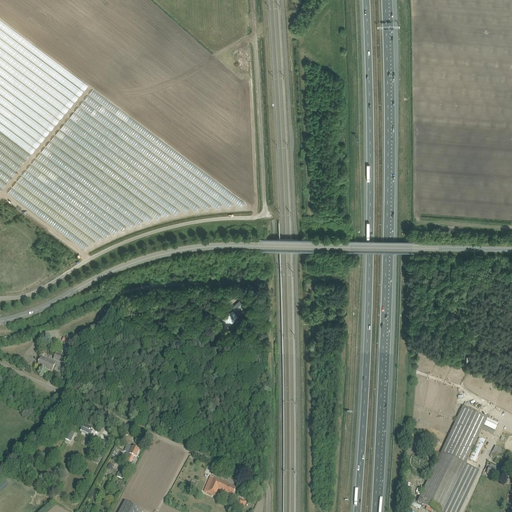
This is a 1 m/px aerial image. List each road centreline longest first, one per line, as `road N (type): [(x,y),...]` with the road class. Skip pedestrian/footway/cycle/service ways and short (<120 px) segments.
road 1 (motorway): [(365,0),(369,270),(356,511)]
road 2 (motorway): [(374,511),(387,191),(385,0)]
road 3 (track): [(0,298),(27,296),(155,231),(261,217),(251,0)]
road 4 (unclassified): [(0,321),(119,267),(182,250),(413,248)]
road 5 (unclassified): [(269,511),(267,480),(0,358)]
